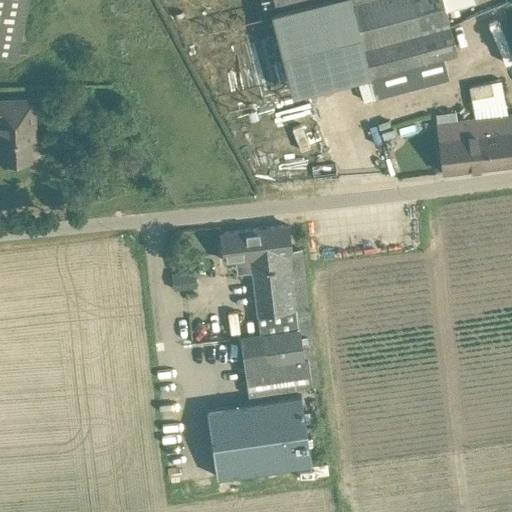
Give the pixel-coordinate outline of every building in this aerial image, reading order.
[(0,0),(0,54),(16,58),(27,0),(0,0)] [(442,0),(275,0),(277,7),(305,0),(350,0),(369,72),(370,74),(443,55),(456,52),(442,0)] [(470,85),(472,97),(493,92),(491,80),(470,85)] [(415,108),(458,99),(456,89),(413,98),(415,108)] [(0,126),(0,131),(0,158),(30,157),(30,138),(35,138),(33,97),(0,98),(0,126)] [(511,112),(473,118),(479,166),(511,161),(511,112)] [(473,118),(437,122),(442,171),(479,166),(473,118)] [(393,126),(381,130),(383,138),(395,135),(393,126)] [(288,224),(220,232),(223,259),(241,257),(243,271),(253,270),(260,332),(239,335),(248,393),(311,384),(309,365),(315,364),(300,248),(291,249),(288,224)] [(311,461),(301,394),(206,408),(216,475),(311,461)]
